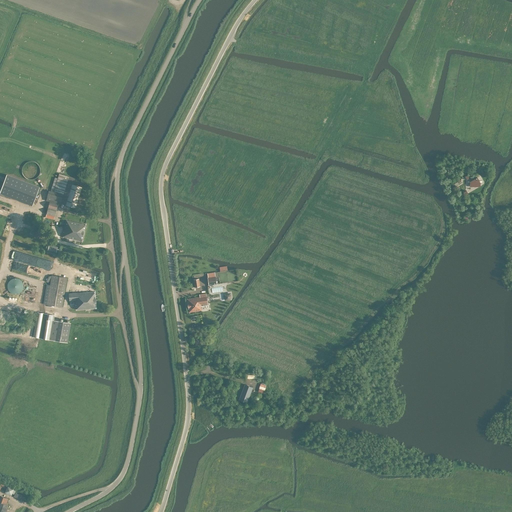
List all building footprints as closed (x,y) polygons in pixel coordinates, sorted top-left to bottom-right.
[(39,170),(39,168),(39,166),(38,165),(37,163),(35,162),(34,162),(32,161),(30,161),(28,161),(27,162),(25,163),(24,164),(23,165),(22,167),(22,168),(22,170),(22,172),(23,173),(23,175),(24,176),(26,177),(27,178),(29,179),(31,179),(32,179),(34,178),(35,177),(37,176),(38,174),(39,173),(39,172),(39,170)] [(46,214),(54,216),(58,203),(75,208),(83,181),(69,176),(59,173),(57,178),(54,177),(50,191),(49,190),(46,200),(49,201),(46,214)] [(0,193),(32,205),(39,187),(7,174),(0,191),(0,193)] [(478,184),(475,179),(468,183),(471,188),(478,184)] [(62,237),(82,241),(85,224),(61,219),(59,226),(63,227),(63,232),(62,237)] [(38,228),(34,226),(31,233),(34,234),(34,233),(40,235),(42,230),(38,228)] [(25,262),(23,269),(39,273),(41,267),(25,262)] [(73,272),(95,279),(96,274),(74,267),(73,272)] [(46,304),(62,307),(67,277),(51,275),(46,304)] [(216,284),(215,276),(208,277),(207,277),(209,285),(216,284)] [(23,286),(23,285),(22,283),(21,282),(20,280),(19,279),(18,279),(16,278),(15,278),(14,278),(12,279),(10,280),(9,280),(9,282),(8,283),(7,285),(7,286),(7,288),(8,289),(8,291),(9,292),(10,293),(12,293),(13,294),(14,294),(16,294),(18,293),(19,293),(20,292),(21,291),(22,289),(23,288),(23,286)] [(75,300),(75,305),(76,305),(76,309),(96,308),(95,291),(69,293),(69,300),(75,300)] [(201,310),(201,306),(201,304),(207,303),(206,293),(199,294),(199,297),(187,299),(189,312),(201,310)] [(49,339),(67,342),(71,323),(52,320),(42,318),(39,338),(49,339)] [(239,400),(246,403),(252,387),(245,384),(239,400)] [(18,486),(10,482),(6,489),(15,493),(18,486)] [(24,497),(15,492),(13,496),(22,500),(24,497)]
